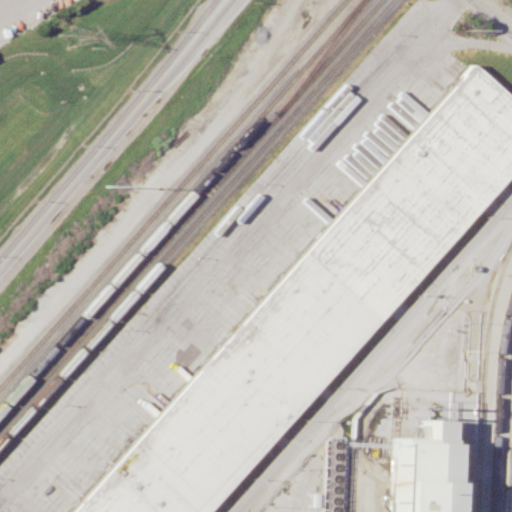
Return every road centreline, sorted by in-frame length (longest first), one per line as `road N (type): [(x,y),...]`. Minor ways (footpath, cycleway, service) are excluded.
road 1 (residential): [(233,511),(511,202)]
road 2 (primary): [(0,240),(211,0)]
